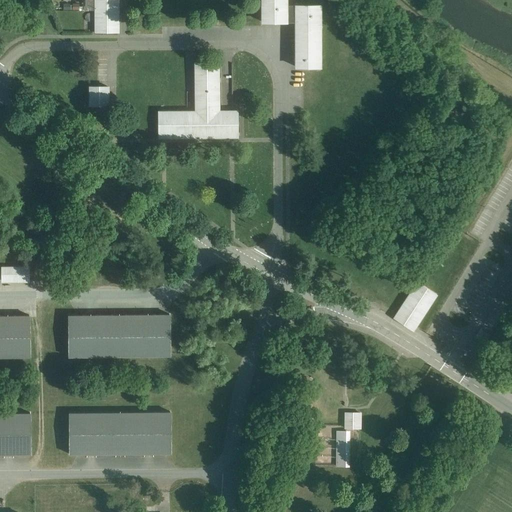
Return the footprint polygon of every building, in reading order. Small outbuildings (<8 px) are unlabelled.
[(118,0),(98,0),(99,28),(119,28),(118,0)] [(286,0),(262,0),(262,21),(287,22),(287,5),(286,0)] [(296,22),(296,5),(287,5),(287,22),(296,22)] [(321,6),(296,5),(296,22),(296,66),(320,66),(321,6)] [(218,62),(196,62),(196,112),(160,112),(160,138),(238,137),(238,110),(218,111),(218,62)] [(110,86),(92,86),(92,104),(111,104),(110,86)] [(30,281),(30,268),(4,269),(4,281),(30,281)] [(396,319),(415,331),(436,295),(417,284),(396,319)] [(30,316),(30,315),(0,314),(0,357),(31,357),(31,324),(30,316)] [(172,355),(171,314),(71,315),(71,356),(172,355)] [(481,327),(477,335),(483,338),(487,330),(481,327)] [(0,455),(31,455),(31,413),(0,412),(0,455)] [(173,454),(173,412),(72,412),(72,454),(173,454)] [(351,467),(351,429),(359,429),(359,415),(346,415),(346,431),(339,431),(339,467),(351,467)]
